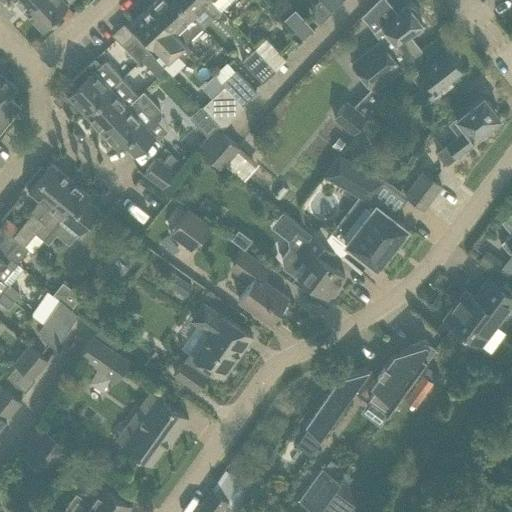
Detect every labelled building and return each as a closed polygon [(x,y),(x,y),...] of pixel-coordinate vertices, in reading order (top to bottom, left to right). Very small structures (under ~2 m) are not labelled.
[(14,0),(24,10),(35,0),(14,0)] [(71,0),(35,0),(24,10),(41,29),(71,0)] [(203,27),(192,16),(177,0),(156,0),(150,6),(184,43),(192,37),(203,27)] [(220,10),(210,0),(177,0),(192,16),(202,6),(213,17),(220,10)] [(230,0),(210,0),(220,10),(230,0)] [(331,11),(331,10),(330,10),(320,0),(318,0),(315,3),(315,18),(319,23),(331,11)] [(320,0),(330,10),(331,10),(341,0),(320,0)] [(407,4),(380,25),(373,31),(380,40),(352,62),(371,87),(371,86),(374,90),(410,62),(407,59),(419,49),(410,37),(402,43),(401,41),(422,24),(407,4)] [(184,43),(150,6),(132,23),(164,57),(173,49),(181,58),(190,49),(184,43)] [(297,7),(284,17),(301,39),(313,29),(297,7)] [(121,44),(134,59),(138,62),(141,59),(149,51),(146,47),(133,33),(121,44)] [(436,37),(420,49),(420,50),(426,58),(443,46),(436,37)] [(275,69),(255,47),(241,60),(262,82),(275,69)] [(445,49),(430,61),(417,70),(419,71),(412,77),(421,87),(407,99),(416,111),(437,96),(453,83),(449,78),(461,69),(445,49)] [(166,69),(149,51),(141,59),(157,77),(166,69)] [(110,88),(120,79),(103,61),(98,65),(93,59),(68,82),(74,88),(67,95),(84,113),(110,88)] [(221,82),(224,86),(241,104),(256,90),(236,69),(221,82)] [(0,74),(0,131),(20,107),(9,98),(17,89),(0,74)] [(101,130),(138,95),(131,88),(121,78),(120,79),(110,88),(84,113),(101,130)] [(243,105),(241,104),(224,86),(201,106),(213,119),(222,128),(243,105)] [(138,95),(101,130),(117,148),(124,142),(135,154),(149,140),(155,135),(148,128),(161,117),(161,110),(143,90),(138,95)] [(483,96),(467,109),(456,117),(464,129),(436,152),(446,164),(488,131),(485,128),(499,116),(483,96)] [(334,117),(352,132),(365,116),(346,101),(334,117)] [(359,155),(382,125),(369,115),(347,146),(359,155)] [(258,162),(239,146),(221,131),(204,151),(222,166),(225,163),(243,179),(258,162)] [(155,157),(143,173),(163,187),(175,171),(180,163),(171,153),(164,163),(155,157)] [(370,202),(383,179),(339,154),(323,175),(370,202)] [(37,217),(70,178),(51,162),(28,190),(39,199),(30,211),(32,213),(12,236),(0,225),(0,249),(11,258),(16,263),(28,249),(24,246),(35,233),(43,222),(37,217)] [(441,185),(425,173),(422,171),(405,193),(424,207),(441,185)] [(43,222),(35,233),(42,239),(60,217),(65,221),(55,233),(68,244),(78,232),(98,208),(85,198),(89,194),(70,178),(37,217),(43,222)] [(407,227),(375,202),(344,242),(376,267),(407,227)] [(188,208),(170,233),(192,249),(210,224),(188,208)] [(334,251),(323,243),(302,227),(298,231),(307,238),(299,247),(289,247),(282,256),(283,267),(297,278),(298,275),(326,297),(329,294),(334,295),(339,288),(337,284),(344,274),(326,260),(334,251)] [(287,297),(262,278),(269,269),(253,257),(242,249),(233,262),(234,269),(250,280),(238,297),(254,308),(270,320),(274,314),(278,317),(287,305),(283,302),(287,297)] [(487,251),(479,263),(494,274),(503,263),(487,251)] [(507,258),(498,270),(507,276),(511,271),(511,259),(509,256),(507,258)] [(23,268),(16,263),(11,258),(7,263),(0,257),(0,289),(3,292),(9,284),(23,268)] [(511,302),(511,295),(504,290),(488,277),(474,297),(465,290),(444,317),(480,345),(511,302)] [(185,297),(192,287),(178,278),(171,288),(185,297)] [(59,299),(50,312),(69,327),(78,313),(59,299)] [(252,335),(235,323),(222,314),(221,316),(203,303),(192,319),(210,332),(193,355),(189,352),(174,372),(198,390),(207,377),(205,375),(209,369),(221,377),(252,335)] [(55,348),(69,327),(50,312),(39,329),(40,335),(55,348)] [(100,324),(93,334),(115,351),(123,339),(100,324)] [(80,353),(79,355),(94,366),(103,352),(108,345),(93,334),(92,335),(80,353)] [(419,355),(420,353),(428,342),(424,340),(393,353),(370,385),(375,389),(369,398),(388,412),(385,415),(386,416),(426,361),(419,355)] [(32,378),(47,360),(29,344),(13,363),(15,365),(31,378),(32,378)] [(367,364),(340,375),(339,376),(338,376),(336,377),(335,378),(304,423),(308,426),(295,444),(308,454),(308,455),(309,456),(371,368),(370,368),(368,370),(365,367),(367,364)] [(31,378),(15,365),(6,375),(25,391),(34,380),(32,378),(31,378)] [(415,407),(433,382),(422,374),(404,399),(415,407)] [(2,385),(0,387),(0,409),(7,416),(20,400),(2,385)] [(188,417),(172,406),(157,395),(122,444),(150,464),(170,436),(173,439),(188,417)] [(63,412),(49,416),(52,429),(66,424),(63,412)] [(32,461),(51,434),(35,423),(16,450),(32,461)] [(65,443),(51,434),(32,461),(46,471),(65,443)] [(322,467),(298,499),(300,501),(315,511),(316,511),(340,480),(322,467)] [(225,469),(211,489),(194,511),(236,511),(252,489),(251,488),(229,472),(225,469)] [(347,511),(360,495),(340,480),(316,511),(347,511)] [(125,511),(131,504),(114,492),(101,483),(81,511),(125,511)] [(280,496),(266,486),(260,495),(274,505),(280,496)]
